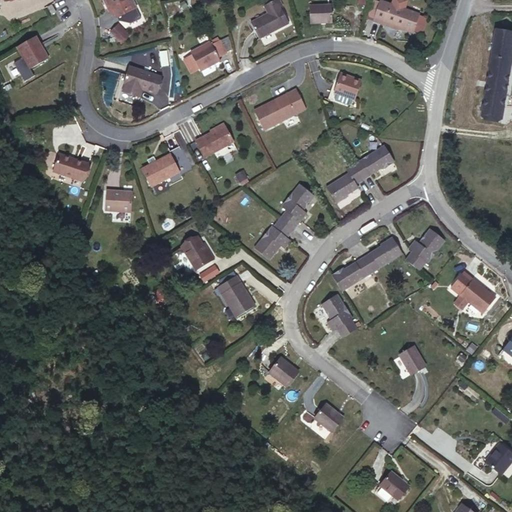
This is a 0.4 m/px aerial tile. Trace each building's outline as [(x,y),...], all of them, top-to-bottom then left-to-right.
[(106,0),(110,7),(111,7),(116,18),(136,9),(131,0),(106,0)] [(259,38),(289,23),(276,0),(274,0),(264,5),(268,13),(251,22),(259,38)] [(419,14),(380,1),(380,2),(374,0),(371,0),(366,14),(375,17),(374,19),(384,23),(385,21),(399,26),(398,28),(413,33),(419,14)] [(56,12),(52,4),(47,7),(51,14),(56,12)] [(332,22),(331,5),(329,5),(317,5),(309,6),(310,23),(332,22)] [(423,33),(429,18),(422,15),(417,30),(423,33)] [(119,23),(109,31),(119,44),(129,35),(119,23)] [(502,119),(511,58),(511,32),(495,30),(481,115),(502,119)] [(233,49),(229,35),(220,40),(227,52),(233,49)] [(48,58),(35,36),(16,47),(29,69),(48,58)] [(227,52),(220,40),(212,44),(211,41),(191,52),(193,54),(184,59),(192,72),(200,67),(201,70),(221,59),(219,56),(227,52)] [(155,94),(160,78),(129,68),(124,84),(125,84),(123,90),(139,95),(141,89),(155,94)] [(354,100),(361,81),(340,74),(333,93),(335,93),(352,99),(354,100)] [(264,130),(304,110),(294,90),(254,110),(264,130)] [(352,99),(335,93),(333,100),(334,103),(347,107),(350,106),(352,99)] [(212,132),(225,125),(224,122),(211,129),(212,132)] [(234,141),(225,125),(212,132),(196,140),(205,157),(234,141)] [(382,169),(393,163),(394,161),(384,145),(354,164),(364,179),(371,175),(382,168),(382,169)] [(190,166),(181,148),(170,154),(179,172),(190,166)] [(179,172),(170,154),(156,162),(150,165),(142,169),(152,186),(179,172)] [(81,181),(87,164),(59,155),(53,171),(81,181)] [(346,169),(352,165),(348,158),(342,162),(346,169)] [(356,184),(364,179),(354,164),(352,165),(346,169),(348,173),(326,187),(336,204),(337,203),(348,196),(347,195),(358,188),(356,184)] [(307,213),(303,211),(315,196),(299,184),(281,206),(286,210),(280,218),(294,229),(307,213)] [(131,212),(132,192),(106,191),(105,211),(131,212)] [(287,238),(294,229),(280,218),(273,227),(272,225),(254,248),(269,260),(281,246),(284,249),(291,241),(287,238)] [(428,263),(445,241),(429,229),(418,243),(414,240),(408,248),(412,251),(405,260),(420,271),(426,262),(428,263)] [(213,259),(205,246),(203,247),(200,244),(196,237),(181,247),(195,270),(213,259)] [(372,273),(402,253),(392,237),(380,244),(381,245),(362,257),(372,273)] [(342,291),(372,273),(362,257),(344,269),(343,268),(332,275),(342,291)] [(227,282),(236,276),(234,272),(224,278),(227,282)] [(483,288),(463,272),(462,274),(481,289),(483,288)] [(481,289),(462,274),(450,288),(483,313),(495,297),(483,288),(481,289)] [(255,306),(236,276),(227,282),(222,285),(218,287),(218,288),(222,293),(236,317),(255,306)] [(168,301),(162,292),(155,297),(161,306),(168,301)] [(350,314),(338,294),(321,305),(330,320),(327,323),(332,331),(336,329),(342,338),(357,328),(351,319),(353,319),(350,314)] [(511,336),(503,349),(511,355),(511,336)] [(476,348),(469,343),(465,348),(472,353),(476,348)] [(425,367),(413,347),(400,355),(412,374),(425,367)] [(299,372),(281,358),(269,373),(287,386),(299,372)] [(343,418),(326,404),(314,418),(331,432),(343,418)] [(500,475),(511,460),(511,453),(500,444),(485,462),(500,475)] [(406,484),(402,480),(391,472),(380,485),(398,500),(409,486),(406,484)] [(473,511),(462,503),(455,511),(473,511)]
